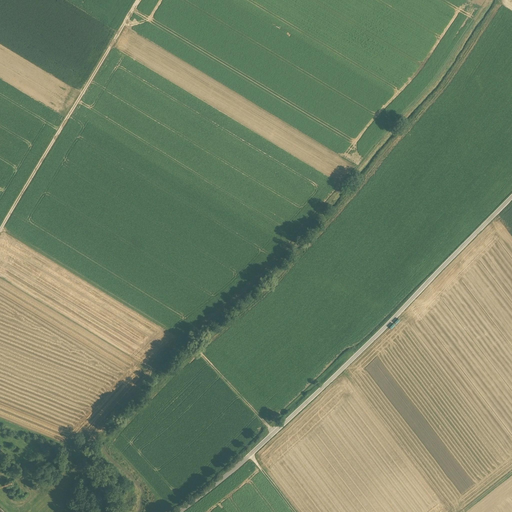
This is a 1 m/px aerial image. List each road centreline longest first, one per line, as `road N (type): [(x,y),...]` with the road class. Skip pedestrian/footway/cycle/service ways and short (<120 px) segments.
road 1 (unclassified): [(180,511),(344,367),(511,196)]
road 2 (track): [(186,341),(276,262),(437,75),(488,0)]
road 3 (track): [(0,228),(192,345),(274,431)]
road 4 (track): [(0,228),(138,0)]
